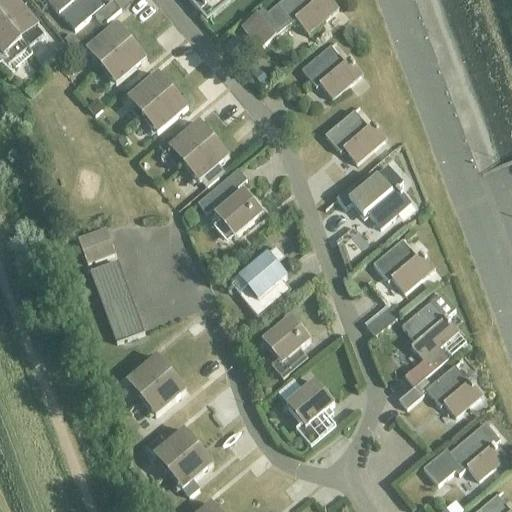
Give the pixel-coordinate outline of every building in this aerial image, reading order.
[(45,39),(39,31),(13,0),(0,11),(0,20),(28,54),(45,39)] [(75,35),(104,10),(95,0),(53,0),(47,5),(59,19),(60,18),(75,35)] [(131,0),(143,13),(159,0),(131,0)] [(185,0),(199,16),(217,0),(185,0)] [(296,24),(308,39),(338,13),(327,0),(322,0),(320,2),(318,0),(288,0),(267,18),(263,13),(242,31),(261,53),(296,24)] [(103,29),(121,14),(113,5),(95,20),(103,29)] [(28,54),(0,20),(0,69),(8,63),(16,73),(33,59),(28,54)] [(101,73),(132,47),(117,29),(97,46),(91,39),(76,52),(83,60),(87,56),(101,73)] [(71,56),(62,46),(54,53),(62,63),(71,56)] [(132,47),(101,73),(116,90),(147,64),(132,47)] [(332,104),(363,79),(350,63),(345,68),(331,51),(301,75),(316,93),(320,90),(332,104)] [(217,64),(201,78),(223,103),(239,89),(217,64)] [(284,77),(267,92),(281,108),(298,93),(284,77)] [(142,121),(173,95),(159,78),(128,104),(142,121)] [(173,95),(142,121),(157,139),(188,113),(173,95)] [(94,120),(105,111),(97,102),(87,111),(94,120)] [(356,169),(387,143),(374,128),(368,132),(354,116),(325,141),(340,158),(344,155),(356,169)] [(184,170),(215,144),(200,127),(176,147),(169,153),(184,170)] [(159,151),(164,157),(169,153),(176,147),(171,141),(159,151)] [(215,144),(184,170),(198,188),(229,161),(215,144)] [(398,193),(403,188),(388,171),(377,179),(378,180),(360,196),(354,189),(336,204),(345,214),(352,208),(364,223),(368,219),(380,234),(411,208),(398,193)] [(220,180),(215,173),(197,188),(204,194),(220,180)] [(206,219),(231,199),(222,188),(197,208),(206,219)] [(234,243),(263,218),(244,195),(215,220),(234,243)] [(87,269),(116,259),(106,234),(78,244),(87,269)] [(404,299),(435,273),(422,258),(417,262),(402,245),(373,270),(388,288),(392,284),(404,299)] [(282,302),(274,292),(287,282),(268,258),(239,283),(254,302),(246,308),(258,322),(282,302)] [(90,276),(95,289),(123,279),(118,266),(90,276)] [(123,279),(95,289),(99,301),(128,292),(123,279)] [(99,301),(103,312),(131,302),(128,292),(99,301)] [(405,382),(407,384),(409,381),(416,389),(425,382),(448,362),(439,352),(458,336),(446,322),(455,315),(441,298),(402,331),(416,348),(411,352),(423,366),(405,382)] [(131,302),(103,312),(107,323),(136,313),(131,302)] [(366,331),(375,342),(400,321),(390,310),(366,331)] [(136,313),(107,323),(111,334),(140,324),(136,313)] [(282,369),(311,345),(292,322),(262,346),(282,369)] [(116,348),(145,338),(140,324),(111,334),(116,348)] [(292,366),(299,375),(306,369),(299,360),(292,366)] [(141,404),(172,378),(157,361),(126,387),(141,404)] [(455,422),(482,400),(470,386),(469,387),(455,370),(431,390),(425,395),(440,413),(444,409),(455,422)] [(172,378),(141,404),(155,421),(186,395),(172,378)] [(407,384),(399,390),(405,399),(416,390),(415,390),(416,389),(409,381),(407,384)] [(416,389),(415,390),(416,390),(422,398),(425,395),(431,390),(425,382),(416,389)] [(305,433),(334,408),(315,385),(286,410),(305,433)] [(407,414),(424,399),(422,398),(416,390),(399,405),(407,414)] [(311,452),(336,432),(327,421),(302,442),(311,452)] [(505,464),(493,450),(500,444),(486,428),(450,458),(446,454),(423,474),(438,491),(455,476),(459,480),(467,473),(479,486),(505,464)] [(168,477),(199,452),(185,434),(163,452),(153,460),(168,477)] [(153,460),(163,452),(156,445),(147,452),(153,460)] [(199,452),(168,477),(182,495),(192,487),(213,469),(199,452)] [(192,487),(182,495),(189,503),(198,495),(192,487)] [(507,511),(497,500),(482,511),(507,511)]
